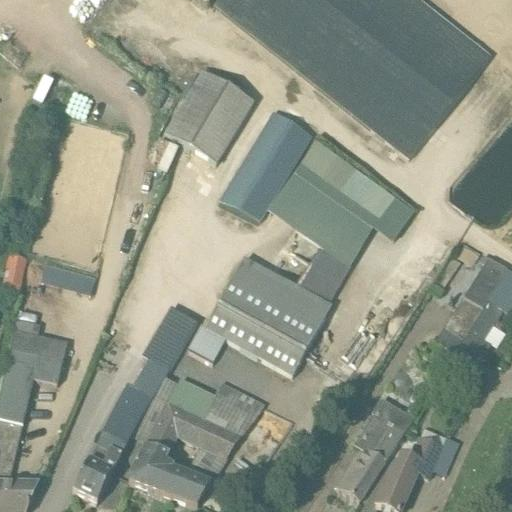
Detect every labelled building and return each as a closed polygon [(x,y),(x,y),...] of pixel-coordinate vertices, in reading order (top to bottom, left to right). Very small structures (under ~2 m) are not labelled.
[(202,0),(409,164),(490,61),(413,0),(202,0)] [(217,167),(253,106),(200,75),(164,136),(217,167)] [(259,226),(312,140),(273,116),(220,202),(259,226)] [(471,270),(478,259),(465,250),(457,261),(471,270)] [(26,262),(8,258),(0,296),(18,301),(26,262)] [(488,262),(483,258),(478,266),(484,269),(488,262)] [(292,382),(329,308),(263,272),(244,261),(204,333),(225,345),(292,382)] [(488,305),(507,274),(488,262),(442,335),(435,346),(456,358),(488,305)] [(511,277),(507,274),(488,305),(504,314),(511,320),(511,319),(511,277)] [(488,305),(456,358),(477,372),(491,350),(484,345),(504,314),(488,305)] [(149,406),(196,327),(169,311),(140,361),(147,365),(129,394),(124,391),(94,454),(89,464),(71,498),(97,510),(120,462),(149,406)] [(13,333),(38,340),(40,330),(16,324),(13,333)] [(200,331),(187,354),(212,369),(225,345),(204,333),(200,331)] [(13,333),(0,391),(0,511),(27,511),(35,491),(7,491),(33,383),(55,389),(66,346),(38,340),(13,333)] [(447,369),(454,358),(440,349),(433,360),(447,369)] [(212,403),(179,386),(169,407),(167,406),(144,452),(126,488),(189,511),(199,511),(210,488),(221,466),(225,468),(235,450),(244,453),(250,442),(245,440),(264,410),(220,387),(212,403)] [(370,458),(383,466),(411,423),(380,403),(370,419),(372,421),(353,451),(368,461),(370,458)] [(426,482),(438,452),(416,443),(407,464),(398,459),(392,474),(388,473),(373,509),(379,511),(378,511),(399,511),(414,477),(426,482)] [(357,507),(383,466),(370,458),(368,461),(353,451),(352,453),(357,456),(351,467),(350,467),(334,492),(357,507)]
